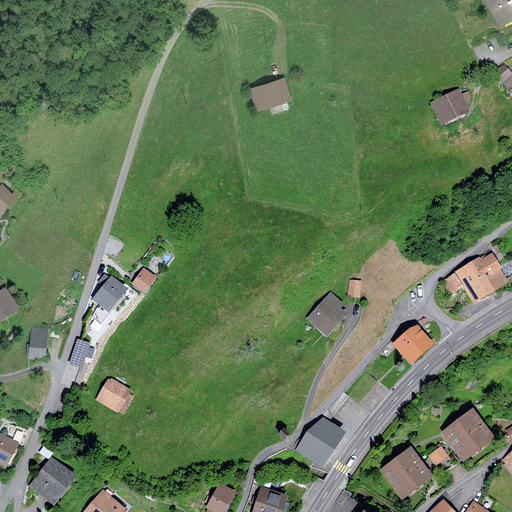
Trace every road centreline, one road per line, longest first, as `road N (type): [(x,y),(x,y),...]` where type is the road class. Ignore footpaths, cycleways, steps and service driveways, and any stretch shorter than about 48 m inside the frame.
road 1 (track): [(207,0),(173,35),(156,72),(61,366),(10,489)]
road 2 (residential): [(425,300),(298,434),(258,459),(239,511)]
road 3 (primary): [(314,511),(387,407),(457,340)]
road 4 (residential): [(425,300),(444,269),(511,221)]
